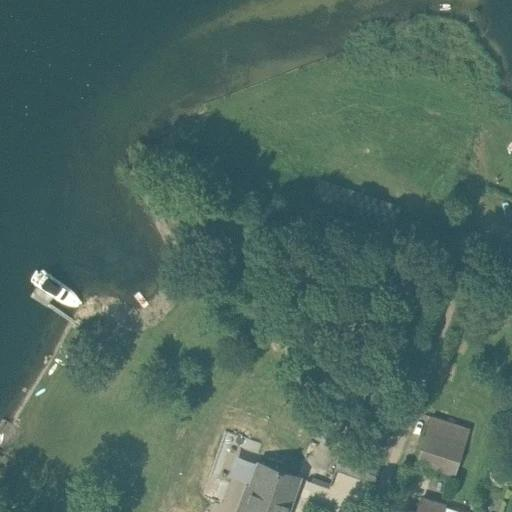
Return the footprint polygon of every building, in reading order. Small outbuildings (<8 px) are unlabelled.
[(400,206),(318,179),(310,203),(392,230),(400,206)] [(469,428),(433,417),(416,469),(452,481),(469,428)] [(380,462),(378,461),(342,449),(335,469),(373,482),(380,462)] [(286,511),(299,477),(258,462),(249,485),(247,484),(236,511),(286,511)] [(442,511),(444,505),(422,498),(417,511),(410,511),(401,509),(400,511),(442,511)]
